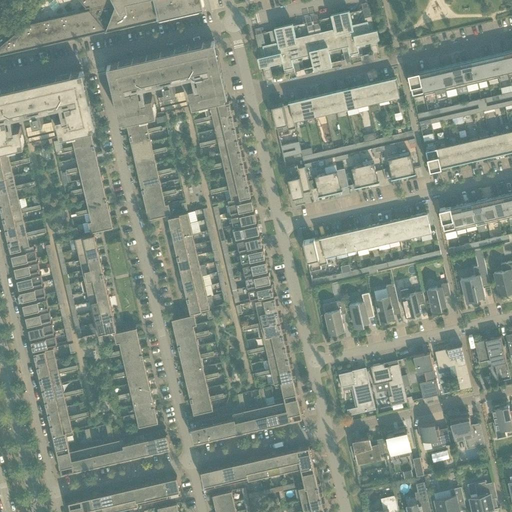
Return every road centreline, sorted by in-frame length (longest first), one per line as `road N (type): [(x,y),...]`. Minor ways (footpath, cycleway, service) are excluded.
road 1 (residential): [(194,462),(96,56)]
road 2 (residential): [(250,94),(511,35)]
road 3 (residential): [(283,228),(511,175)]
road 4 (residential): [(0,269),(53,494)]
road 5 (residential): [(313,363),(511,317)]
road 6 (residential): [(327,431),(511,390)]
road 7 (residential): [(53,494),(194,462)]
road 8 (residential): [(96,56),(234,23)]
road 9 (residential): [(313,363),(283,228)]
road 10 (residential): [(283,228),(250,94)]
road 11 (residential): [(194,462),(327,431)]
